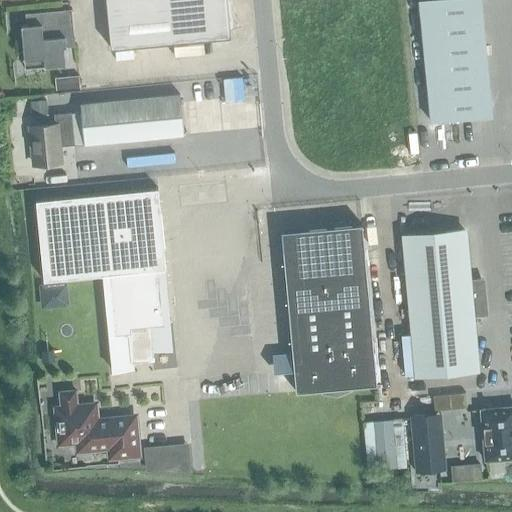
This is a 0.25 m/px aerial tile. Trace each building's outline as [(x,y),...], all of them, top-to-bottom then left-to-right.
[(105,0),(110,49),(230,38),(229,25),(235,23),(228,0),(105,0)] [(426,69),(431,122),(491,117),(486,64),(479,0),(443,0),(419,2),(426,69)] [(70,11),(72,11),(72,10),(25,14),(26,26),(20,27),(24,61),(43,59),(44,67),(64,65),(63,48),(65,48),(64,30),(72,30),(70,11)] [(71,113),(53,115),(54,124),(30,127),(34,165),(60,163),(58,147),(73,146),(183,135),(179,95),(80,105),(80,113),(72,114),(71,113)] [(31,117),(48,115),(46,101),(30,103),(31,117)] [(35,200),(43,281),(102,275),(112,372),(133,370),(132,361),(151,359),(150,351),(171,349),(163,270),(165,270),(157,189),(35,200)] [(376,385),(361,225),(300,231),(282,252),(291,353),(272,355),(274,373),(293,371),(295,393),(322,390),(322,393),(336,396),(349,391),(348,388),(375,385),(376,385)] [(480,278),(468,279),(463,230),(403,236),(416,376),(476,370),(471,317),(483,315),(480,278)] [(70,281),(44,283),(45,306),(72,305),(70,281)] [(58,418),(54,418),(56,435),(60,434),(60,442),(81,440),(82,450),(109,447),(110,457),(136,454),(133,418),(94,422),(92,407),(77,409),(75,390),(59,392),(60,410),(58,411),(58,418)] [(466,406),(465,394),(433,397),(434,409),(466,406)] [(511,457),(511,407),(479,410),(484,460),(511,457)] [(445,469),(440,413),(434,414),(410,416),(415,472),(439,470),(445,469)] [(368,472),(406,468),(402,420),(363,423),(368,472)] [(191,476),(188,450),(144,454),(144,475),(191,476)] [(481,479),(480,467),(450,469),(451,481),(481,479)]
